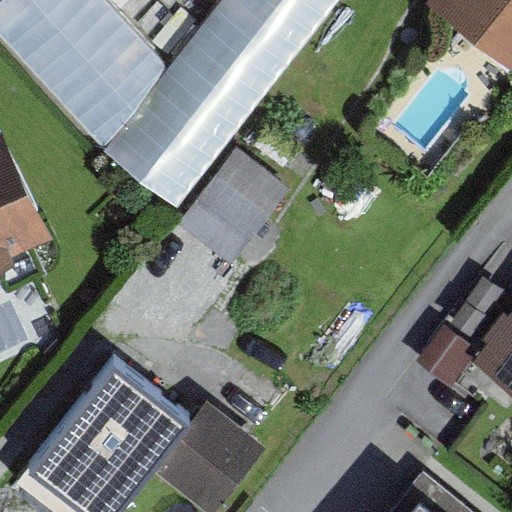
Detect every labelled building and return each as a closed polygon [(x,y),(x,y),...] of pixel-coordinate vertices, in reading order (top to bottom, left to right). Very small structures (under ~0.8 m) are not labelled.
[(119,0),(12,0),(0,12),(0,26),(109,150),(119,149),(181,69),(119,0)] [(351,0),(234,0),(181,69),(119,149),(193,206),(351,0)] [(511,0),(443,0),(511,52),(511,0)] [(0,276),(30,263),(26,253),(70,232),(19,125),(0,133),(0,276)] [(242,157),(196,221),(268,272),(296,233),(279,221),(296,196),(242,157)] [(458,322),(431,358),(466,384),(485,358),(511,377),(511,326),(495,349),(458,322)] [(104,387),(25,490),(53,511),(69,511),(78,501),(92,511),(137,511),(173,465),(232,510),(284,443),(224,397),(215,409),(175,379),(145,418),(104,387)] [(400,511),(489,511),(435,469),(400,511)]
